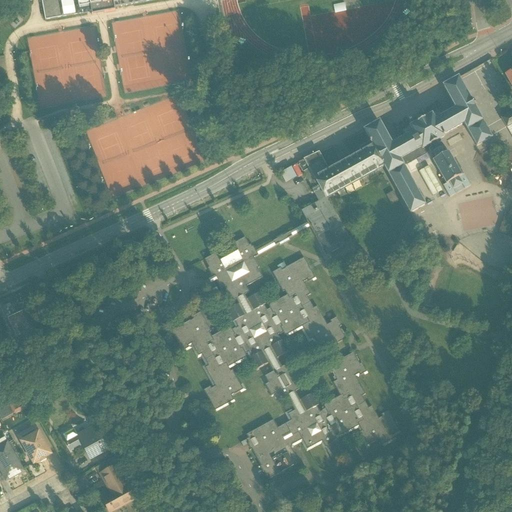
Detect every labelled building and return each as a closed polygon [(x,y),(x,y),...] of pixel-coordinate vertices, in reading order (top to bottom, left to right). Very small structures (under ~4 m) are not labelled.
[(161,0),(40,0),(45,21),(90,13),(91,16),(101,14),(115,12),(114,8),(134,5),(161,0)] [(337,2),(338,12),(350,11),(349,1),(337,2)] [(498,138),(464,76),(446,85),(455,104),(426,120),(424,116),(408,124),(411,130),(388,142),(377,123),(363,131),(373,150),(330,172),(320,152),(305,159),(317,183),(310,187),(319,204),(301,213),(307,225),(256,251),(248,236),(207,258),(217,278),(222,288),(227,286),(236,304),(226,310),(233,323),(213,333),(202,311),(193,316),(195,320),(174,331),(184,351),(198,344),(219,385),(207,391),(216,409),(237,398),(234,392),(244,386),(233,365),(248,358),(257,374),(270,367),(273,374),(264,378),(273,395),(277,393),(280,399),(286,397),(294,414),(289,417),(292,422),(282,427),(278,420),(250,434),(273,478),(304,462),(295,444),(308,437),(313,447),(327,439),(335,454),(348,447),(340,433),(360,423),(371,443),(378,440),(380,444),(396,436),(393,431),(399,427),(391,411),(379,417),(374,408),(369,411),(361,397),(366,394),(356,374),(365,369),(356,352),(341,359),(344,364),(334,369),(347,394),(326,405),(328,410),(321,413),(311,394),(302,398),(298,389),(301,387),(298,381),(303,379),(297,367),(292,370),(288,362),(282,366),(279,361),(291,355),(280,334),(286,331),(289,335),(310,324),(319,342),(332,336),(335,342),(348,336),(338,316),(327,322),(319,306),(316,307),(310,295),(313,294),(305,280),(314,275),(306,259),(284,271),(281,265),(272,270),(287,298),(269,307),(260,291),(251,295),(246,286),(263,277),(253,257),(311,228),(325,254),(354,239),(331,195),(386,166),(409,213),(426,204),(402,158),(428,145),(449,185),(462,178),(443,139),(469,125),(481,147),(498,138)] [(303,164),(286,174),(293,185),(309,175),(303,164)] [(17,341),(38,330),(28,308),(6,318),(17,341)] [(179,395),(180,396),(182,397),(183,397),(185,397),(187,396),(188,395),(188,394),(189,392),(188,390),(187,389),(186,388),(184,387),(183,388),(181,388),(180,389),(179,390),(179,392),(179,393),(179,395)] [(32,425),(21,427),(22,433),(34,431),(32,425)] [(92,463),(110,451),(94,426),(66,444),(73,454),(82,448),(92,463)] [(34,465),(53,455),(40,430),(21,440),(34,465)] [(0,469),(6,482),(25,473),(8,440),(0,444),(0,469)] [(232,469),(228,461),(222,464),(226,472),(232,469)] [(106,511),(117,511),(137,501),(117,465),(99,475),(111,496),(101,502),(106,511)] [(244,486),(237,475),(230,479),(237,490),(244,486)]
